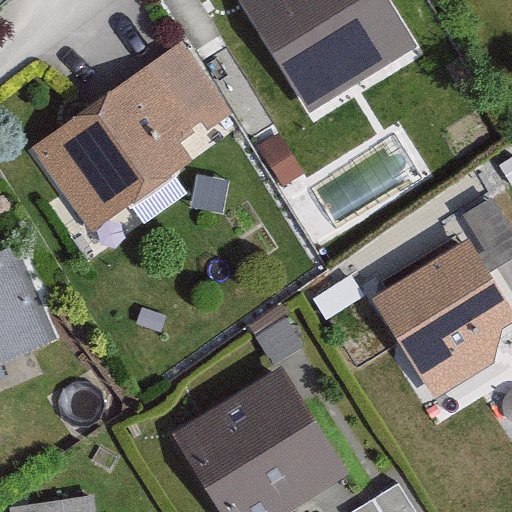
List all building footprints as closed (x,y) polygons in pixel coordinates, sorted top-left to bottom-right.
[(235,0),(302,114),(407,53),(376,0),(235,0)] [(169,151),(195,135),(156,72),(28,151),(82,239),(184,177),(169,151)] [(511,243),(489,207),(463,223),(497,276),(511,265),(511,243)] [(430,407),(490,372),(499,343),(511,335),(511,326),(468,251),(372,308),(430,407)] [(0,375),(53,354),(14,256),(0,261),(0,375)] [(297,511),(343,485),(280,379),(174,443),(215,511),(297,511)] [(407,511),(395,492),(362,511),(407,511)] [(97,511),(97,503),(10,511),(97,511)]
